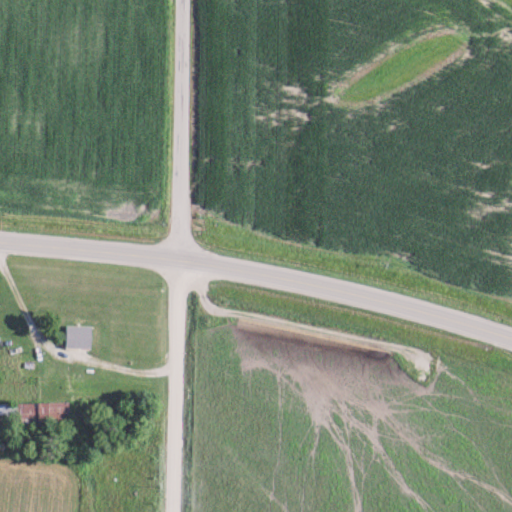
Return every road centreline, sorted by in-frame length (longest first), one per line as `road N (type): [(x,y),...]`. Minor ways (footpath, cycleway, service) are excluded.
road 1 (primary): [(511,338),(278,274),(0,238)]
road 2 (residential): [(178,257),(184,0)]
road 3 (residential): [(175,511),(178,257)]
